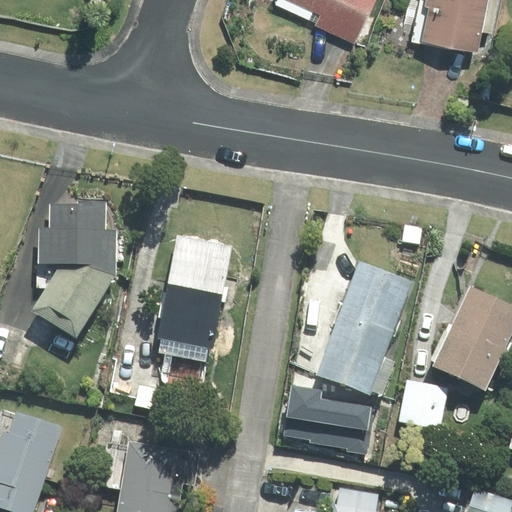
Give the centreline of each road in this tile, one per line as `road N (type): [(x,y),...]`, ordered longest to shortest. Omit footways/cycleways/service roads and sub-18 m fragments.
road 1 (residential): [(511,179),(128,112)]
road 2 (residential): [(128,112),(0,84)]
